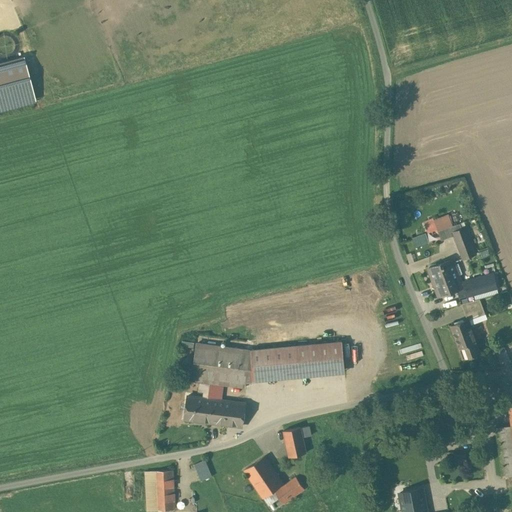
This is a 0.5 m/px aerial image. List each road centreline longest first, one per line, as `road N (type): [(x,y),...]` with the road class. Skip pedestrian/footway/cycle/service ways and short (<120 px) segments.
road 1 (unclassified): [(447,383),(282,420),(226,445),(0,488)]
road 2 (unclassified): [(447,383),(389,233),(387,86),(366,0)]
road 3 (track): [(386,77),(511,40)]
